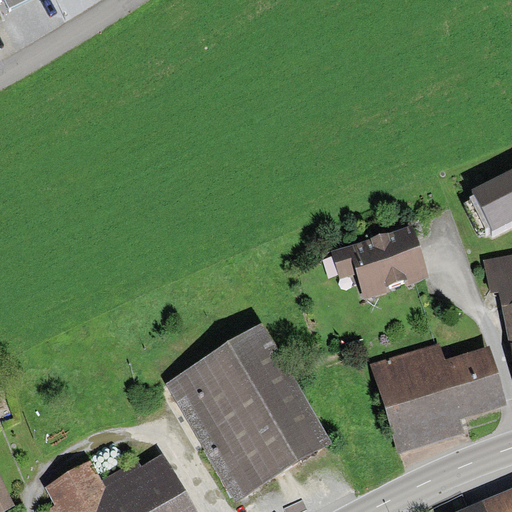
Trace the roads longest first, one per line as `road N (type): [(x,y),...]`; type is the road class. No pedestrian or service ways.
road 1 (tertiary): [(511,448),(368,511)]
road 2 (residential): [(0,70),(113,0)]
